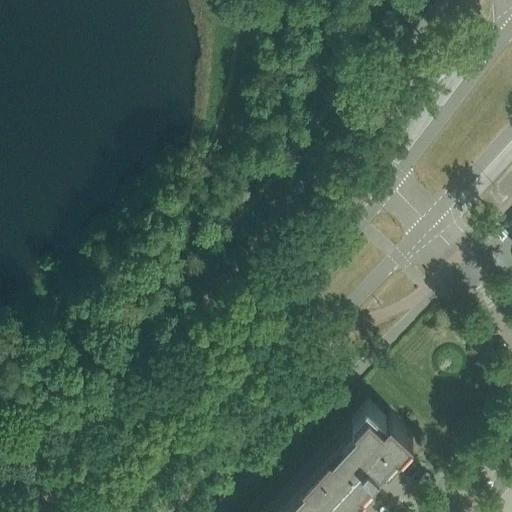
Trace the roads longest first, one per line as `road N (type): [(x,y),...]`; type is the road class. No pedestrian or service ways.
road 1 (secondary): [(390,185),(266,338),(88,511)]
road 2 (secondary): [(138,511),(426,222)]
road 3 (secondary): [(511,28),(390,185)]
road 4 (secondary): [(426,222),(511,131)]
